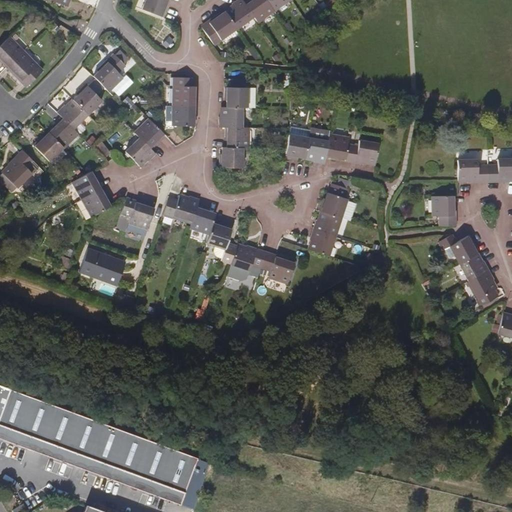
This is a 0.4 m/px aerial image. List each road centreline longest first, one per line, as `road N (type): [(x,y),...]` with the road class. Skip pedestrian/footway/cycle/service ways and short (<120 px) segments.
road 1 (unknown): [(0,465),(60,475),(168,511)]
road 2 (residential): [(104,10),(69,63),(10,120),(0,113)]
road 3 (residential): [(498,244),(505,210),(496,192),(474,193),(471,202),(474,223),(489,240)]
